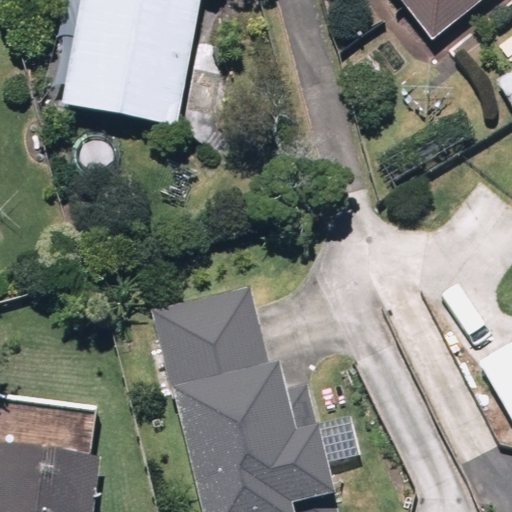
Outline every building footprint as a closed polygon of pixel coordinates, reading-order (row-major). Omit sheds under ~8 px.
[(215,0),(99,0),(78,107),(190,129),(215,0)] [(500,0),(424,0),(457,38),(500,0)] [(263,288),(165,308),(186,410),(199,407),(220,511),(312,511),(311,508),(356,499),(340,423),(312,428),(297,359),(279,363),(263,288)] [(511,409),(511,352),(487,367),(511,409)] [(103,511),(110,457),(0,444),(0,511),(103,511)]
